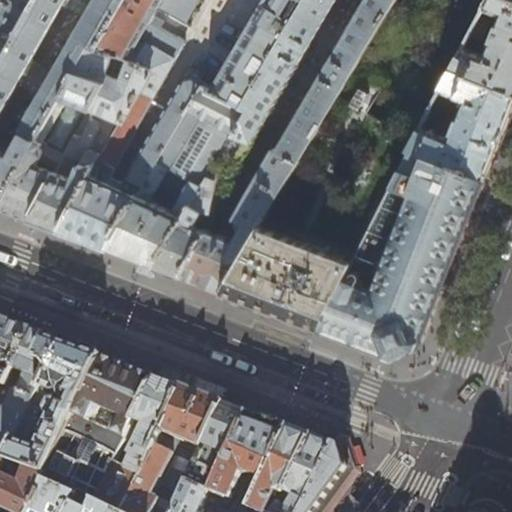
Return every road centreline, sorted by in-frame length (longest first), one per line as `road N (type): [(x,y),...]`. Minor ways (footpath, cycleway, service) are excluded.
road 1 (primary): [(0,250),(449,421)]
road 2 (secondary): [(511,259),(449,421)]
